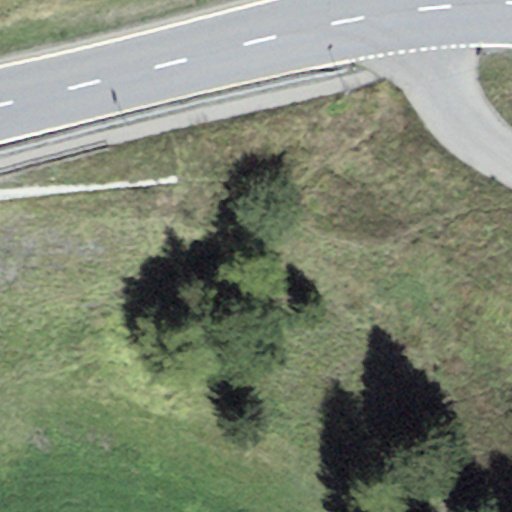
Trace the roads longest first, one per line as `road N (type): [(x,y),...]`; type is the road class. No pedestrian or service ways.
road 1 (primary): [(408,11),(0,99)]
road 2 (unclassified): [(408,11),(433,87),(467,134),(511,157)]
